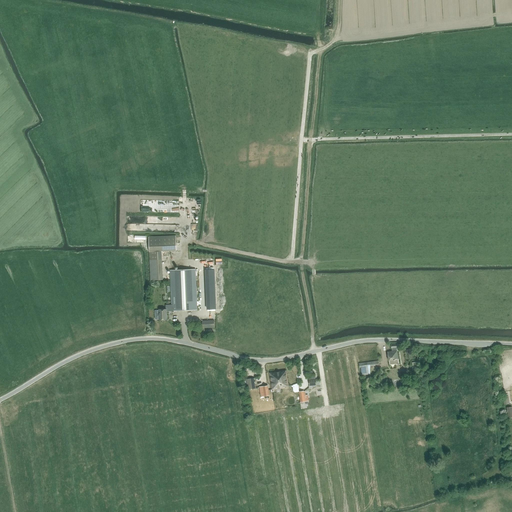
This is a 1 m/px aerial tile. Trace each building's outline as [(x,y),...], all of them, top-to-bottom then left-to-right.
[(149,237),(149,252),(150,280),(162,280),(161,251),(176,251),(176,236),(149,237)] [(159,309),(159,320),(167,320),(166,311),(197,310),(196,269),(170,270),(172,305),(166,305),(166,309),(159,309)] [(212,287),(215,287),(214,269),(206,269),(207,285),(212,285),(212,287)] [(215,309),(215,301),(207,301),(207,309),(215,309)] [(391,344),(392,352),(388,352),(390,364),(399,363),(397,351),(399,351),(398,348),(398,344),(391,344)] [(359,363),(359,368),(361,376),(369,375),(368,367),(379,366),(378,361),(359,363)] [(284,388),(288,387),(286,371),(270,373),(272,389),(284,388)] [(246,380),(248,390),(255,389),(254,379),(246,380)] [(261,397),(265,397),(265,399),(269,398),(269,396),(270,396),(268,386),(260,387),(261,397)] [(304,391),(299,392),(300,402),(305,402),(305,404),(308,403),(308,401),(309,401),(308,395),(306,395),(305,391),(304,391)]
